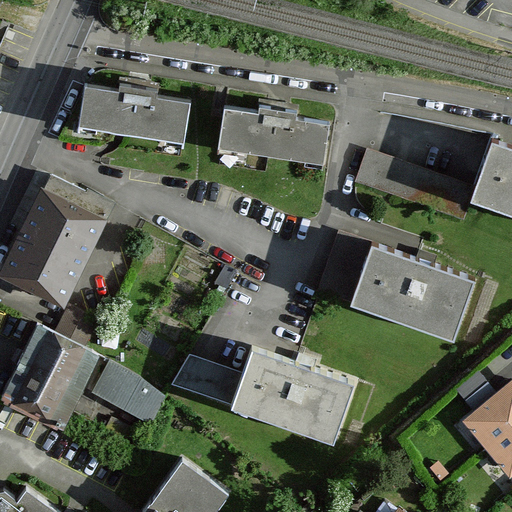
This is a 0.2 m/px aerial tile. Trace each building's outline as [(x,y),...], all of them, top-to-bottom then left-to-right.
[(85,83),(78,123),(184,140),(190,99),(156,94),(157,88),(119,82),(118,88),(85,83)] [(224,105),(218,145),(323,161),(329,121),(296,115),(297,109),(259,103),(258,110),(224,105)] [(477,188),(474,198),(511,211),(511,149),(493,143),(477,188)] [(466,219),(477,188),(367,149),(356,180),(466,219)] [(43,180),(0,267),(0,269),(65,302),(109,213),(43,180)] [(351,300),(372,241),(341,230),(320,289),(351,300)] [(372,241),(351,300),(453,336),(474,277),(372,241)] [(96,318),(70,304),(56,332),(83,345),(96,318)] [(56,332),(37,322),(17,363),(22,366),(15,380),(10,377),(2,395),(59,423),(66,409),(63,408),(77,379),(95,387),(111,360),(91,349),(83,345),(56,332)] [(242,373),(231,404),(333,439),(353,380),(252,345),(242,373)] [(242,373),(188,355),(171,383),(231,404),(242,373)] [(114,362),(99,390),(153,419),(165,395),(137,374),(114,362)] [(511,379),(460,421),(509,479),(511,476),(511,379)] [(69,408),(62,424),(104,445),(104,443),(134,458),(145,433),(112,416),(106,427),(69,408)] [(0,511),(211,511),(212,511),(211,511),(214,511),(229,491),(181,457),(142,511),(141,511),(85,511),(80,511),(61,511),(25,486),(18,498),(2,487),(0,487),(0,511)]
